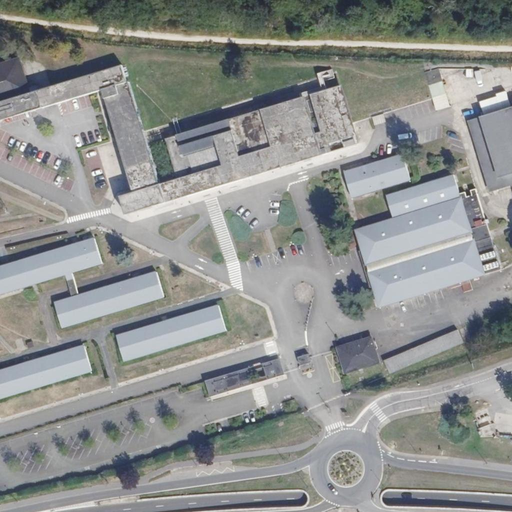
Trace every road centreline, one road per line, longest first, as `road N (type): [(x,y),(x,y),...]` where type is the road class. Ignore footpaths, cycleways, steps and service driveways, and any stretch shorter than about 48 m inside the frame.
road 1 (track): [(511,47),(115,33),(0,15)]
road 2 (primary): [(511,503),(308,499),(122,511)]
road 3 (primary): [(320,459),(19,511)]
road 4 (unknown): [(186,256),(55,294),(46,306),(56,348)]
road 5 (tertiary): [(356,443),(377,411),(394,402),(511,370)]
road 6 (unknown): [(101,334),(249,285)]
road 7 (primary): [(511,475),(372,457)]
